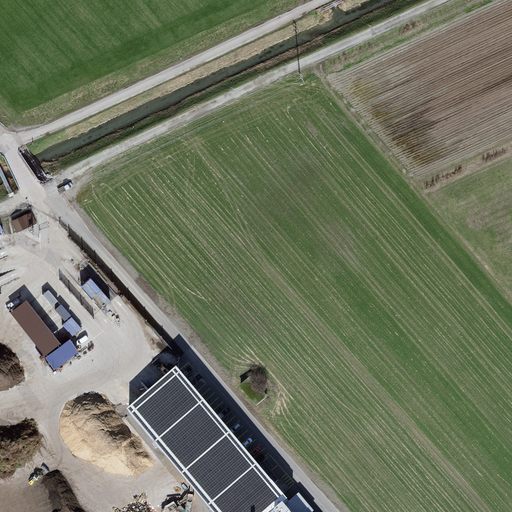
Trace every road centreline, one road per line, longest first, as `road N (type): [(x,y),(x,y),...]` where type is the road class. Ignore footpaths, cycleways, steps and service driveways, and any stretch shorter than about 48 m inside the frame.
road 1 (track): [(446,0),(76,171),(44,198)]
road 2 (track): [(323,0),(57,126),(0,141)]
